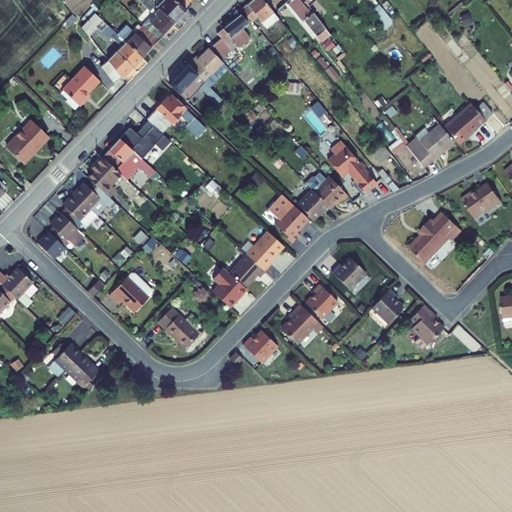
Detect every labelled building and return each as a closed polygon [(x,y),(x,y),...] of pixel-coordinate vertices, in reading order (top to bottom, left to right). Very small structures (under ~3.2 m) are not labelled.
[(151,4),(146,0),(136,0),(155,18),(148,25),(152,29),(148,33),(157,42),(173,26),(151,4)] [(154,0),(151,4),(156,9),(164,0),(154,0)] [(170,0),(164,0),(156,9),(173,26),(185,14),(170,0)] [(273,14),(272,12),(262,0),(253,0),(242,10),(252,22),(258,17),(262,22),(273,14)] [(287,0),(334,58),(341,51),(315,16),(308,7),(301,0),(287,0)] [(373,0),(362,0),(383,26),(377,31),(380,35),(393,24),(373,0)] [(321,11),(314,2),(308,7),(315,16),(321,11)] [(118,50),(107,61),(121,80),(141,60),(121,41),(94,15),(81,28),(88,37),(96,28),(118,50)] [(237,47),(238,48),(251,39),(243,29),(249,24),(242,16),(218,34),(220,38),(208,46),(218,56),(221,60),(237,47)] [(157,42),(148,33),(141,40),(135,33),(127,41),(124,38),(121,41),(141,60),(157,42)] [(194,58),(188,64),(204,80),(206,82),(208,80),(201,74),(218,56),(208,46),(195,59),(194,58)] [(201,74),(208,80),(225,64),(221,60),(218,56),(201,74)] [(170,83),(186,99),(204,80),(188,64),(170,83)] [(74,109),(77,105),(85,97),(83,95),(98,80),(83,66),(61,89),(59,92),(65,98),(63,100),(74,109)] [(223,99),(207,83),(202,87),(218,104),(223,99)] [(287,93),(297,94),(297,84),(288,84),(287,93)] [(164,100),(147,117),(157,127),(162,131),(175,117),(197,137),(207,126),(173,94),(166,102),(164,100)] [(474,104),(483,116),(491,109),(481,97),(474,104)] [(471,126),(483,116),(474,104),(469,98),(456,109),(471,126)] [(318,119),(325,113),(317,103),(310,109),(318,119)] [(440,122),(456,141),(465,133),(464,132),(471,126),(456,109),(440,122)] [(144,115),(127,133),(135,139),(141,145),(157,127),(147,117),(144,115)] [(423,163),(452,139),(434,117),(414,134),(415,135),(405,143),(423,163)] [(29,120),(5,145),(20,160),(32,148),(34,150),(47,137),(29,120)] [(101,156),(120,173),(126,178),(126,179),(138,166),(150,177),(155,172),(119,138),(101,156)] [(365,173),(337,139),(327,148),(331,153),(324,158),(339,176),(345,171),(354,182),(365,173)] [(387,151),(378,141),(367,150),(376,161),(387,151)] [(91,179),(102,189),(110,196),(115,190),(109,185),(120,173),(101,156),(91,167),(94,171),(89,176),(91,179)] [(311,188),(314,191),(329,207),(339,197),(342,201),(347,195),(329,176),(326,179),(319,172),(315,176),(311,177),(305,183),(311,188)] [(383,173),(378,177),(389,190),(394,187),(383,173)] [(102,189),(91,179),(86,184),(84,182),(72,193),(88,209),(100,197),(97,194),(102,189)] [(470,191),(466,193),(461,196),(472,216),(484,210),(485,213),(501,204),(489,184),(471,194),(470,191)] [(297,202),(311,215),(315,212),(317,214),(321,210),(324,212),(329,207),(314,191),(311,188),(297,202)] [(270,206),(279,213),(281,215),(276,220),(285,228),(283,230),(294,240),(303,231),(298,227),(301,224),(302,225),(311,216),(284,191),(270,206)] [(88,209),(72,193),(62,204),(65,206),(59,212),(70,223),(76,228),(81,223),(85,226),(95,216),(88,209)] [(76,228),(70,223),(59,212),(48,224),(52,227),(48,231),(65,247),(69,243),(73,247),(84,236),(76,228)] [(420,235),(408,249),(424,264),(449,238),(452,241),(461,231),(441,213),(433,223),(430,220),(418,233),(420,235)] [(65,247),(48,231),(36,243),(53,259),(65,247)] [(270,231),(246,257),(264,273),(273,264),(271,262),(286,246),(270,231)] [(339,265),(334,270),(353,289),(369,272),(353,256),(345,265),(342,267),(339,265)] [(264,273),(246,257),(229,274),(245,289),(256,277),(258,279),(264,273)] [(0,280),(2,283),(15,295),(17,297),(26,306),(31,300),(23,292),(33,281),(17,266),(7,276),(0,269),(0,280)] [(219,286),(213,293),(230,309),(247,291),(245,289),(229,274),(224,269),(213,280),(219,286)] [(130,274),(110,296),(119,305),(123,301),(136,313),(153,294),(153,290),(136,273),(130,274)] [(100,282),(89,293),(94,297),(105,286),(100,282)] [(0,310),(15,295),(2,283),(0,284),(0,310)] [(319,291),(317,294),(309,302),(325,318),(342,301),(322,283),(317,289),(319,291)] [(392,288),(374,307),(391,324),(407,307),(398,299),(396,296),(398,294),(392,288)] [(511,296),(501,298),(504,322),(511,321),(511,297),(511,298),(511,296)] [(294,317),(292,319),(284,327),(301,343),(316,327),(321,332),(326,327),(302,303),(292,314),(294,317)] [(439,316),(427,304),(413,318),(419,324),(415,328),(431,344),(446,328),(436,318),(439,316)] [(76,312),(70,307),(60,318),(65,323),(76,312)] [(155,321),(158,323),(171,309),(169,307),(155,321)] [(199,336),(171,309),(158,323),(175,340),(177,339),(187,348),(199,336)] [(260,335),(276,350),(281,345),(265,330),(260,335)] [(252,337),(246,344),(265,361),(276,350),(260,335),(257,338),(255,340),(252,337)] [(65,371),(83,353),(72,342),(67,348),(61,343),(51,353),(57,358),(54,361),(65,371)] [(233,357),(239,363),(240,364),(246,358),(240,351),(233,357)] [(99,369),(83,353),(65,371),(81,387),(99,369)]
